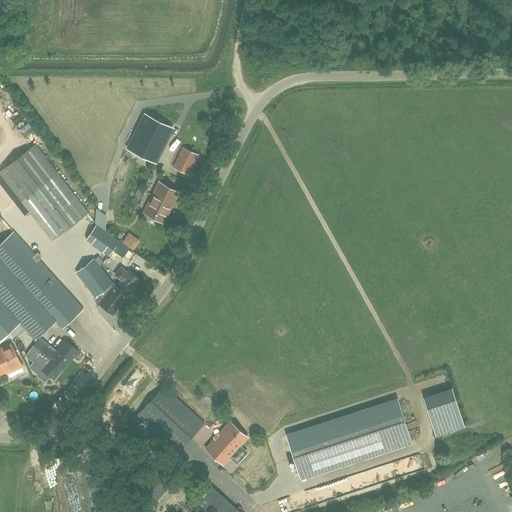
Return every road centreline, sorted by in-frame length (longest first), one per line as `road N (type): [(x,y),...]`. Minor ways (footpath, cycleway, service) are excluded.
road 1 (unclassified): [(260,104),(166,289),(55,430),(40,437)]
road 2 (unclassified): [(260,104),(296,78),(511,73)]
road 3 (unknown): [(55,430),(194,468),(228,494)]
